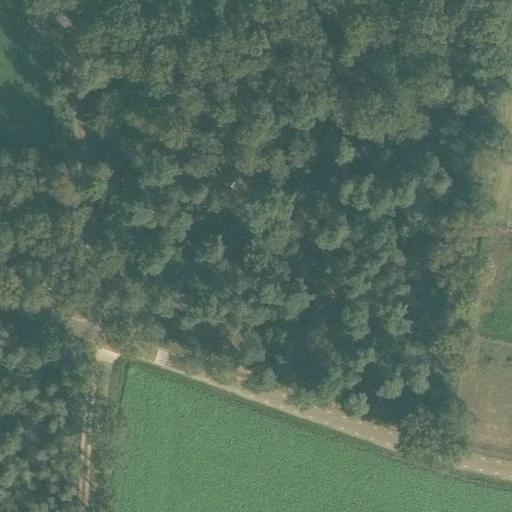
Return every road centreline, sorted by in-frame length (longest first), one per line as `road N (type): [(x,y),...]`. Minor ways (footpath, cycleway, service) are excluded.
road 1 (tertiary): [(511,474),(385,440),(0,301)]
road 2 (track): [(59,0),(97,335),(81,511)]
